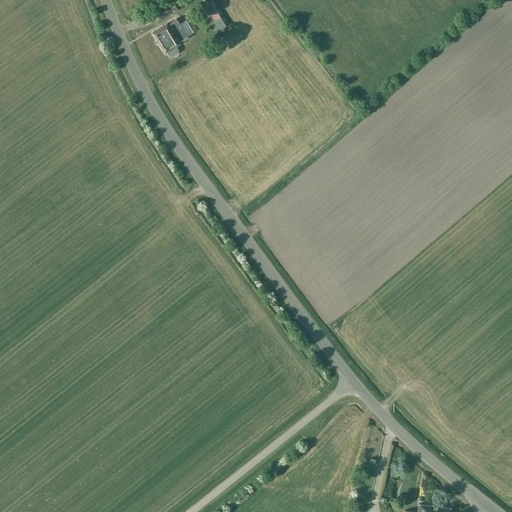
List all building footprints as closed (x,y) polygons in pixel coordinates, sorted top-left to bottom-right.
[(157,15),(160,19),(177,9),(172,0),(166,0),(153,8),(157,15)] [(199,10),(206,23),(214,18),(212,16),(216,14),(211,6),(208,8),(207,6),(199,10)] [(187,11),(192,19),(196,16),(191,8),(187,11)] [(176,19),(167,24),(166,23),(153,32),(165,52),(167,50),(169,54),(171,55),(173,54),(176,52),(177,51),(177,49),(175,45),(179,43),(174,35),(170,38),(168,35),(172,33),(171,31),(180,26),(176,19)] [(182,28),(175,33),(181,41),(187,37),(182,28)]
